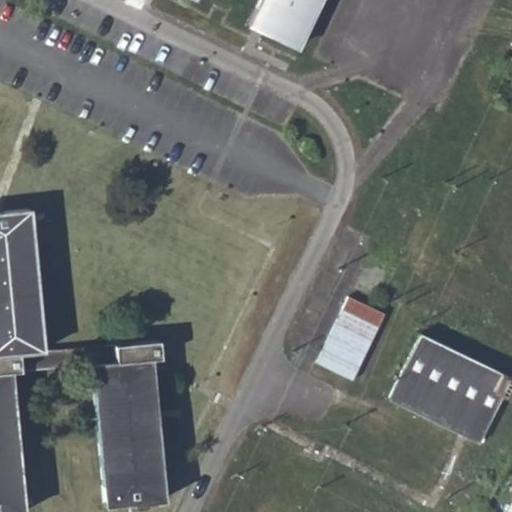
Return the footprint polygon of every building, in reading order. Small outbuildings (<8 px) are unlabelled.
[(260,0),(249,25),(298,47),(320,0),(260,0)] [(0,511),(20,511),(21,511),(9,373),(19,371),(17,355),(41,352),(28,212),(0,213),(0,511)] [(344,298),(314,362),(355,380),(386,319),(344,298)] [(388,397),(479,442),(511,381),(419,333),(388,397)] [(157,343),(114,347),(115,362),(90,364),(105,505),(163,498),(149,359),(159,358),(157,343)] [(17,355),(19,371),(90,364),(115,362),(114,347),(41,352),(17,355)]
